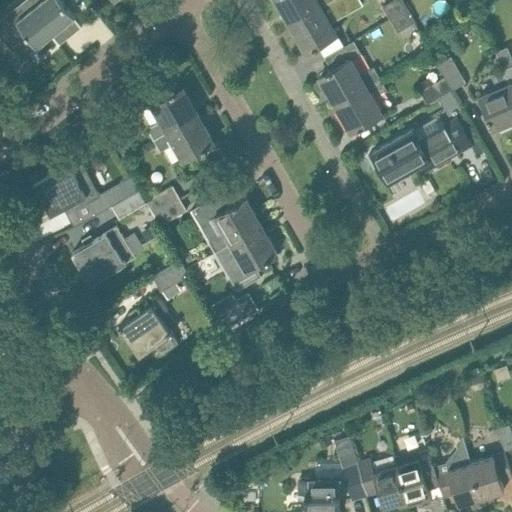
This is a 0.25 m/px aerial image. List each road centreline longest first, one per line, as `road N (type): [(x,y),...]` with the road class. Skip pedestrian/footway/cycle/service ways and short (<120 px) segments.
road 1 (residential): [(178,11),(322,258),(337,266),(386,254)]
road 2 (residential): [(386,254),(244,0)]
road 3 (residential): [(0,150),(178,11)]
road 4 (unclassified): [(89,387),(0,239)]
road 5 (unclassified): [(184,511),(89,387)]
road 6 (residential): [(386,254),(511,192)]
